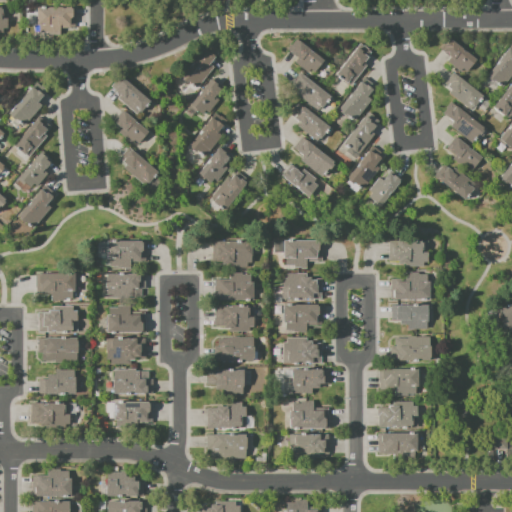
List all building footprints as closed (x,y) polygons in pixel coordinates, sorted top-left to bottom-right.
[(41,34),(41,27),(40,27),(39,9),(78,8),(78,23),(77,23),(77,29),(62,30),(62,37),(57,37),(57,36),(50,36),(50,34),(41,34)] [(0,9),(10,9),(10,30),(5,30),(5,34),(0,34),(0,9)] [(326,62),(316,74),(312,71),(309,74),(297,63),(300,60),(289,51),(298,39),(301,43),(326,62)] [(451,40),(480,63),(474,70),(472,68),(468,74),(464,71),(462,73),(449,62),(451,59),(444,54),(445,53),(442,51),(451,40)] [(362,45),(365,48),(366,47),(370,51),(373,54),(368,57),(370,59),(365,65),(369,67),(353,86),(349,85),(338,76),(358,50),(362,45)] [(199,90),(190,83),(189,85),(184,81),(186,80),(184,78),(206,51),(210,46),(216,50),(215,51),(220,55),(216,57),(217,58),(211,66),(215,69),(199,90)] [(490,78),(511,51),(511,49),(511,80),(505,90),(496,82),(495,84),(490,81),(492,79),(490,78)] [(294,86),(303,74),(304,77),(306,78),(307,78),(332,98),(323,109),(322,108),(320,112),(299,95),(301,92),(294,86)] [(485,98),(473,112),(451,95),(453,92),(449,89),(450,88),(446,85),(455,74),(485,98)] [(113,88),(117,83),(117,82),(120,78),(122,80),(124,78),(127,82),(152,103),(143,114),(140,117),(120,100),(123,97),(113,88)] [(367,79),(378,88),(373,90),(375,91),(369,98),(374,101),(356,123),(348,116),(347,117),(342,113),(343,112),(341,110),(367,79)] [(204,116),(199,112),(197,113),(191,108),(211,82),(212,82),(213,81),(219,86),(225,89),(223,91),(217,98),(221,101),(211,114),(208,112),(204,116)] [(38,84),(43,88),(44,87),(50,92),(45,97),(40,104),(44,107),(26,127),(18,120),(17,121),(12,118),(13,116),(12,115),(35,88),(38,84)] [(511,86),(511,118),(511,120),(507,117),(506,118),(495,109),(511,86)] [(485,130),(484,131),(486,132),(481,138),(480,137),(474,145),(453,128),(456,124),(445,115),(449,110),(448,109),(453,103),(485,130)] [(293,116),(301,105),(304,108),(305,109),(306,108),(331,129),(323,140),(321,139),(319,143),(300,127),(302,124),(293,116)] [(116,122),(125,111),(126,113),(151,134),(140,145),(136,141),(133,144),(121,134),(125,130),(116,122)] [(217,114),(222,118),(223,117),(229,122),(224,127),(225,127),(219,134),(224,137),(207,158),(198,153),(197,153),(192,149),(193,148),(192,146),(217,114)] [(371,114),(376,118),(375,118),(381,123),(376,126),(378,127),(373,134),(377,136),(361,155),(346,145),(366,119),(370,114),(371,114)] [(41,118),(52,127),(49,130),(49,131),(46,136),(49,138),(31,158),(16,147),(41,118)] [(511,149),(501,141),(511,127),(511,149)] [(296,149),(304,138),(308,142),(308,141),(336,163),(334,165),(336,166),(332,171),(331,170),(324,178),(303,161),(306,157),(296,149)] [(483,159),(473,171),(470,168),(468,171),(455,161),(458,157),(449,149),(457,140),(458,140),(459,139),(483,159)] [(375,148),(386,156),(382,158),(383,159),(382,159),(383,160),(377,167),(381,170),(365,191),(357,185),(356,186),(348,181),(375,148)] [(122,160),(131,149),(135,152),(160,174),(150,185),(149,184),(146,187),(126,170),(128,166),(122,160)] [(222,150),(228,154),(227,156),(231,159),(230,160),(231,160),(227,165),(225,167),(229,170),(219,183),(216,180),(212,184),(200,175),(220,150),(221,151),(222,150)] [(26,186),(20,181),(41,155),(42,156),(43,154),(46,154),(51,158),(50,159),(54,162),(51,164),(52,164),(51,166),(52,166),(48,170),(47,170),(46,172),(50,176),(36,191),(29,184),(26,186)] [(284,177),(293,166),(303,173),(305,171),(318,181),(315,184),(320,187),(311,200),(284,178),(284,177)] [(466,201),(437,178),(446,166),(453,173),(455,170),(477,187),(466,201)] [(501,181),(511,167),(511,187),(509,185),(508,186),(501,181)] [(403,181),(381,210),(366,198),(381,179),(384,182),(392,172),(403,181)] [(239,173),(251,182),(248,184),(247,186),(227,212),(215,203),(216,203),(213,200),(230,178),(233,180),(239,173)] [(47,187),(58,196),(55,198),(55,199),(49,206),(53,209),(36,230),(27,223),(26,224),(21,220),(22,219),(21,217),(47,187)] [(0,194),(7,201),(6,202),(8,204),(4,209),(2,207),(0,209),(0,194)] [(288,267),(288,260),(286,260),(286,242),(324,243),(324,256),(323,256),(323,263),(309,262),(309,270),(304,270),(304,269),(297,269),(297,267),(288,267)] [(110,243),(148,243),(148,257),(147,263),(132,263),(132,271),(127,271),(127,270),(115,270),(115,268),(112,268),(112,261),(109,261),(110,243)] [(214,263),(214,255),(214,244),(254,243),(254,257),(253,257),(253,264),(249,264),(249,268),(225,269),(225,263),(214,263)] [(425,268),(406,269),(405,265),(399,265),(399,263),(391,263),(391,244),(430,243),(430,254),(429,254),(430,264),(425,264),(425,268)] [(216,281),(233,281),(233,274),(237,274),(237,275),(244,275),(244,277),(252,277),(252,284),(255,284),(255,301),(216,301),(216,281)] [(431,301),(392,301),(392,288),(393,288),(393,280),(408,280),(408,274),(413,274),(413,275),(420,275),(420,276),(428,276),(428,284),(431,284),(431,301)] [(38,275),(77,275),(77,293),(74,293),(74,300),(66,300),(66,302),(59,302),(59,303),(54,303),(54,296),(38,296),(38,275)] [(284,300),(284,289),(285,289),(285,280),(289,280),(289,275),(308,275),(308,280),(324,280),(324,289),(323,289),(323,300),(284,300)] [(109,300),(109,276),(147,276),(147,290),(142,290),(142,291),(144,291),(144,300),(109,300)] [(497,313),(511,306),(511,334),(510,330),(505,332),(497,313)] [(109,334),(109,317),(112,317),(111,309),(120,309),(120,307),(132,307),(132,311),(147,310),(147,334),(109,334)] [(308,334),(303,334),(296,334),(296,332),(287,332),(287,324),(285,324),(285,307),(324,307),(324,320),(323,320),(323,327),(308,327),(308,334)] [(429,331),(415,331),(415,332),(410,332),(410,326),(402,326),(402,322),(393,322),(393,307),(429,307),(429,323),(429,331)] [(41,334),(41,322),(40,322),(40,314),(51,314),(51,312),(55,312),(55,308),(75,308),(75,312),(79,312),(80,334),(41,334)] [(216,327),(216,319),(217,319),(217,308),(255,308),(255,319),(256,319),(256,329),(251,329),(251,333),(231,333),(231,330),(227,330),(227,327),(216,327)] [(216,348),(222,348),(222,347),(220,348),(220,340),(233,340),(233,338),(241,338),(241,339),(255,339),(255,348),(256,348),(256,360),(256,363),(217,363),(216,348)] [(431,362),(393,362),(393,348),(396,348),(396,340),(409,340),(409,338),(418,338),(418,339),(431,339),(431,362)] [(40,354),(40,340),(79,339),(79,342),(80,342),(80,354),(79,354),(79,364),(57,364),(57,362),(44,362),(44,355),(45,355),(45,354),(40,354)] [(284,365),(284,353),(285,353),(285,344),(289,344),(289,339),(308,340),(308,344),(309,344),(309,343),(314,343),(314,344),(324,345),(324,353),(323,365),(284,365)] [(132,365),(109,366),(109,352),(108,352),(108,340),(147,340),(147,352),(148,352),(148,360),(137,360),(137,361),(132,362),(132,365)] [(218,391),(218,386),(208,386),(209,371),(246,372),(245,388),(244,396),(226,395),(226,391),(218,391)] [(295,395),(295,388),(294,388),(294,371),(330,371),(330,385),(322,385),(322,390),(314,390),(314,395),(308,395),(295,395)] [(419,371),(420,389),(417,389),(417,396),(409,396),(409,398),(396,398),(396,391),(382,391),(382,371),(419,371)] [(41,396),(41,381),(50,381),(50,377),(58,377),(58,372),(76,372),(76,379),(77,379),(77,395),(41,396)] [(116,396),(116,372),(130,372),(138,372),(138,374),(151,374),(151,382),(155,382),(155,396),(116,396)] [(293,430),(293,412),(294,412),(294,405),(303,405),(303,403),(309,403),(310,403),(315,403),(315,410),(330,410),(330,416),(331,416),(331,428),(327,428),(327,430),(293,430)] [(116,404),(155,404),(155,417),(154,417),(154,424),(139,424),(139,428),(130,428),(130,429),(119,429),(119,421),(116,421),(116,404)] [(209,430),(209,418),(209,410),(219,410),(219,407),(227,407),(227,404),(243,404),(244,409),(248,409),(248,430),(209,430)] [(419,429),(380,429),(380,418),(380,409),(394,409),(394,404),(414,404),(414,408),(419,408),(419,429)] [(33,425),(33,417),(33,405),(72,405),(72,426),(67,426),(67,431),(48,431),(48,427),(43,427),(43,425),(33,425)] [(419,435),(419,453),(416,453),(416,463),(396,463),(396,456),(381,456),(381,435),(419,435)] [(213,459),(213,451),(209,451),(209,437),(217,437),(217,436),(248,437),(247,439),(249,439),(248,451),(247,460),(213,459)] [(292,447),(298,447),(298,446),(297,446),(297,438),(298,438),(298,436),(331,436),(331,456),(323,456),(321,459),(315,459),(315,462),(292,462),(292,447)] [(509,451),(495,451),(494,437),(508,436),(509,451)] [(35,498),(34,484),(35,484),(35,478),(50,477),(50,470),(55,470),(55,471),(62,471),(62,473),(71,473),(70,480),(73,481),(73,498),(35,498)] [(108,496),(108,479),(109,479),(109,472),(123,473),(123,472),(129,472),(128,477),(137,477),(136,482),(146,482),(146,496),(108,496)] [(286,511),(289,511),(289,504),(297,504),(297,502),(304,502),(304,501),(309,501),(310,509),(324,509),(324,511),(286,511)] [(220,503),(238,502),(239,508),(242,507),(243,511),(211,511),(211,508),(217,508),(217,506),(220,506),(220,503)] [(35,511),(35,504),(44,503),(72,503),(72,511),(35,511)] [(110,511),(110,503),(141,503),(149,503),(149,511),(110,511)]
